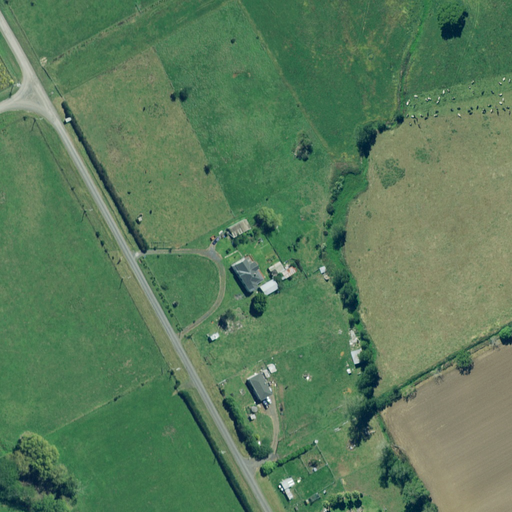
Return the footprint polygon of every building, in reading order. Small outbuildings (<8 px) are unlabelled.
[(248,229),(243,220),(227,229),(232,238),(248,229)] [(237,273),(235,275),(246,293),(255,288),(253,286),(259,282),(252,272),(256,269),(247,255),(232,265),(237,273)] [(281,269),(277,263),(266,269),(269,273),(274,270),(276,274),(279,273),(281,276),(278,278),(280,281),(294,272),(289,264),(281,269)] [(275,289),(270,280),(252,291),(257,300),(275,289)] [(367,361),(363,349),(353,352),(356,364),(367,361)] [(268,396),(256,374),(245,380),(257,401),(268,396)] [(277,485),(281,491),(282,490),(288,500),(292,498),(287,488),(292,485),(289,478),(277,485)]
